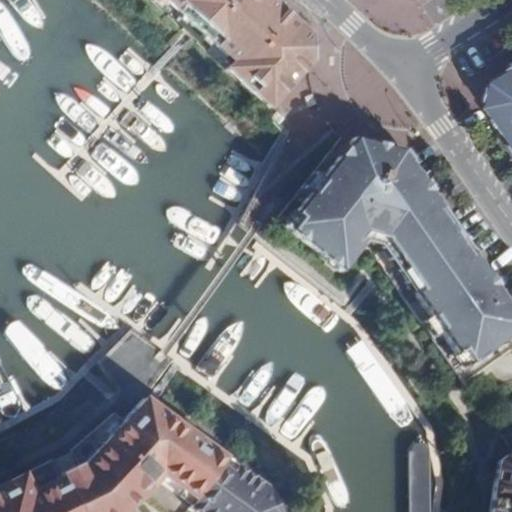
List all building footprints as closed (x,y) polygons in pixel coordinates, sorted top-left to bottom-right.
[(147,0),(152,4),(155,0),(160,0),(231,64),(225,71),(267,109),(270,106),(309,63),(311,60),(310,49),(309,37),(268,0),(147,0)] [(231,64),(160,0),(155,0),(152,4),(185,34),(225,71),(231,64)] [(496,80),(491,106),(500,119),(511,136),(511,70),(498,79),(496,80)] [(489,364),(496,359),(511,348),(511,314),(408,164),(399,152),(352,138),(347,144),(340,138),(325,157),(272,222),(337,273),(359,246),(366,248),(460,384),(489,364)] [(139,500),(154,511),(181,511),(219,456),(141,399),(121,421),(112,413),(69,451),(70,453),(50,461),(0,485),(0,511),(126,511),(128,510),(137,502),(139,500)] [(511,452),(496,462),(494,477),(488,511),(511,511),(511,427),(500,435),(511,452)] [(277,511),(278,507),(275,500),(273,499),(267,496),(264,490),(219,456),(181,511),(277,511)]
